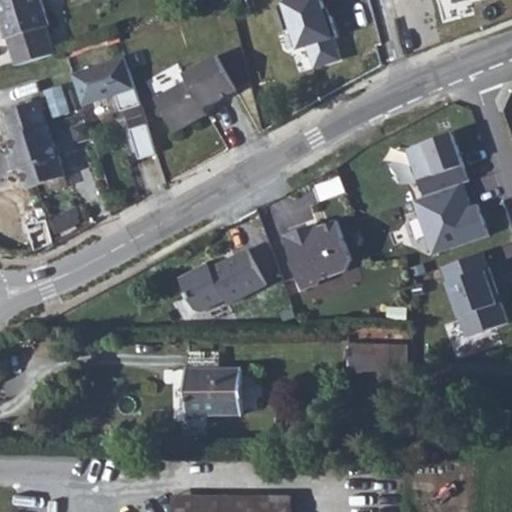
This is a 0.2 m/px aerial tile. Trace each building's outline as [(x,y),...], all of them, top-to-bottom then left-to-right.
[(0,0),(0,20),(6,40),(9,39),(18,66),(57,54),(48,27),(52,26),(43,0),(0,0)] [(322,0),(285,0),(286,3),(278,6),(287,32),(294,29),(301,50),(309,47),(316,69),(342,60),(335,38),(339,37),(332,16),(328,17),(326,10),(322,0)] [(141,55),(132,58),(135,68),(144,66),(141,55)] [(189,81),(157,99),(176,133),(210,114),(206,108),(238,90),(218,56),(186,74),(189,81)] [(123,112),(142,106),(127,58),(75,74),(85,105),(118,95),(123,112)] [(67,87),(49,90),(53,117),(72,114),(67,87)] [(13,136),(49,125),(41,101),(5,112),(13,136)] [(49,125),(13,136),(11,137),(17,154),(13,155),(18,170),(22,168),(29,189),(67,177),(60,154),(59,155),(50,125),(49,125)] [(79,142),(92,138),(88,125),(75,128),(79,142)] [(149,126),(132,132),(142,161),(158,156),(149,126)] [(471,181),(454,133),(415,147),(409,151),(425,197),(465,183),(471,181)] [(13,171),(18,170),(13,155),(9,156),(13,171)] [(479,205),(473,207),(465,183),(425,197),(415,201),(434,255),(490,236),(479,205)] [(295,264),(305,291),(321,284),(323,280),(349,270),(353,260),(339,221),(320,228),(309,231),(308,228),(286,236),(296,263),(295,264)] [(193,246),(187,249),(190,254),(196,251),(193,246)] [(268,285),(249,250),(213,269),(207,272),(204,266),(181,279),(198,310),(204,312),(227,299),(230,305),(268,285)] [(485,253),(443,267),(468,338),(510,323),(485,253)] [(204,266),(207,272),(213,269),(210,263),(204,266)] [(388,321),(407,322),(408,308),(389,307),(388,321)] [(350,372),(391,371),(391,344),(350,344),(350,372)] [(407,344),(391,344),(391,371),(407,371),(407,344)] [(190,352),(190,370),(222,369),(222,352),(190,352)] [(188,415),(244,415),(244,369),(222,369),(190,370),(188,370),(188,415)] [(293,511),(294,497),(173,496),(173,511),(293,511)]
